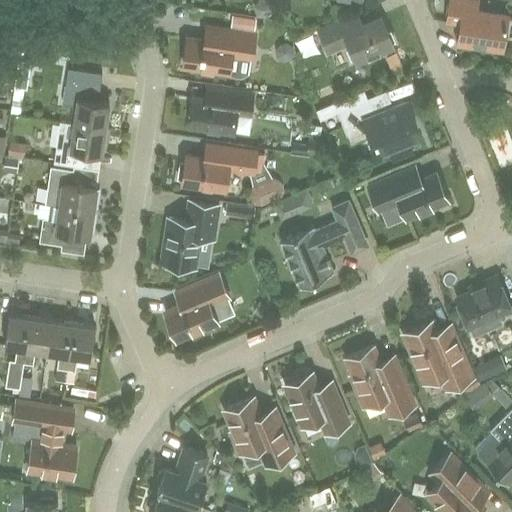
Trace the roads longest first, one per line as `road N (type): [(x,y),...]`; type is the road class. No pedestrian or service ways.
road 1 (residential): [(499,231),(413,261),(375,297),(165,393)]
road 2 (residential): [(116,288),(151,98),(136,0)]
road 3 (residential): [(499,231),(443,86)]
road 4 (residential): [(165,393),(118,453),(102,511)]
